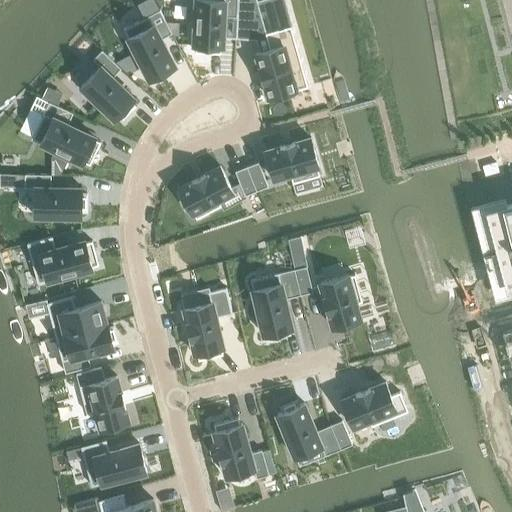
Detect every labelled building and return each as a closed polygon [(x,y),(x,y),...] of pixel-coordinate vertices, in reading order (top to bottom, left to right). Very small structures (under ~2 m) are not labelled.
[(142,0),(137,3),(144,17),(160,9),(154,0),(142,0)] [(196,0),(194,44),(196,44),(195,51),(220,52),(221,45),(222,45),(224,15),(236,15),(236,0),(196,0)] [(236,0),(236,15),(235,37),(256,38),(259,50),(256,51),(268,96),(307,85),(283,0),(262,0),(258,1),(257,0),(236,0)] [(460,0),(469,35),(466,35),(487,119),(511,112),(511,44),(500,0),(460,0)] [(144,17),(123,28),(150,78),(175,65),(161,37),(171,32),(165,20),(160,9),(144,17)] [(178,21),(165,20),(171,32),(173,34),(178,34),(178,21)] [(100,65),(81,85),(114,118),(118,114),(122,117),(134,104),(131,101),(134,97),(112,75),(120,67),(102,49),(93,58),(100,65)] [(127,73),(143,65),(135,50),(115,61),(120,67),(127,73)] [(47,85),(42,97),(49,100),(57,104),(62,92),(47,85)] [(49,100),(32,137),(83,162),(84,160),(90,163),(100,140),(95,138),(95,136),(67,122),(72,111),(57,104),(49,100)] [(311,137),(265,150),(273,177),(290,172),(292,181),(319,174),(317,165),(318,164),(311,137)] [(60,174),(67,159),(53,152),(51,156),(51,174),(60,174)] [(258,161),(247,165),(256,189),(268,185),(258,161)] [(220,165),(178,187),(191,212),(193,211),(196,217),(221,204),(218,198),(233,190),(220,165)] [(247,165),(235,170),(245,194),(256,189),(247,165)] [(25,186),(25,173),(0,173),(0,186),(25,186)] [(51,173),(25,173),(25,186),(34,186),(34,214),(81,214),(81,209),(86,209),(86,191),(82,191),(82,186),(50,186),(51,173)] [(511,203),(505,205),(490,209),(510,286),(511,285),(511,203)] [(52,235),(27,242),(38,281),(92,266),(92,265),(98,263),(92,239),(85,240),(85,238),(55,247),(52,235)] [(306,265),(294,268),(300,294),(312,291),(306,265)] [(294,268),(250,279),(263,334),(292,327),(284,297),(300,294),(294,268)] [(347,273),(320,281),(333,326),(360,319),(355,302),(362,300),(354,273),(348,275),(347,273)] [(210,300),(184,307),(195,353),(197,352),(198,359),(223,353),(221,346),(223,346),(216,316),(232,312),(226,287),(210,291),(208,291),(210,300)] [(72,295),(47,301),(56,336),(107,322),(107,321),(101,299),(75,306),(72,295)] [(49,311),(47,301),(46,297),(25,303),(29,317),(49,311)] [(107,322),(56,336),(65,371),(90,365),(87,353),(114,346),(112,342),(117,341),(113,324),(108,325),(107,322)] [(391,330),(370,335),(374,350),(395,344),(391,330)] [(101,366),(76,372),(86,411),(96,409),(101,427),(128,420),(124,405),(125,405),(121,389),(120,389),(116,374),(104,377),(101,366)] [(385,381),(341,399),(352,425),(369,418),(371,424),(408,409),(399,390),(391,394),(385,381)] [(282,410),(277,412),(295,456),(321,445),(325,454),(340,447),(330,423),(315,430),(303,401),(298,403),(297,399),(280,406),(282,410)] [(238,416),(213,423),(215,429),(214,430),(227,475),(254,467),(256,476),(268,473),(261,448),(250,452),(241,422),(239,422),(238,416)] [(342,419),(330,423),(340,447),(352,443),(342,419)] [(106,438),(81,445),(91,484),(147,470),(139,442),(109,450),(106,438)] [(124,493),(98,499),(101,511),(156,511),(153,498),(127,504),(124,493)]
